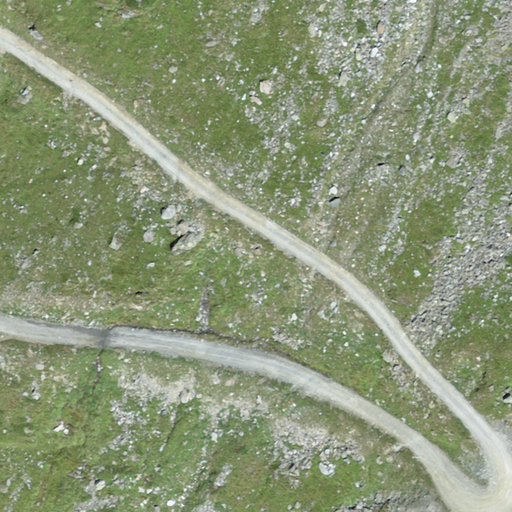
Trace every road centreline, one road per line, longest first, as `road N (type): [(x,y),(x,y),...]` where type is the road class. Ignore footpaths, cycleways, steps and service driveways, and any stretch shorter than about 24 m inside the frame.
road 1 (track): [(488,511),(510,493),(500,454),(363,295),(0,39)]
road 2 (track): [(0,322),(169,344),(309,379),(410,436),(471,511)]
